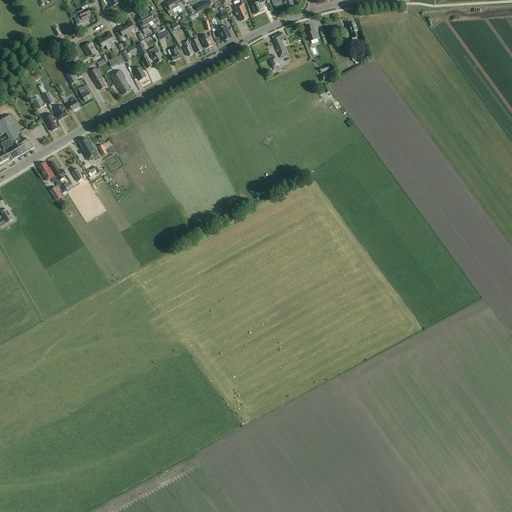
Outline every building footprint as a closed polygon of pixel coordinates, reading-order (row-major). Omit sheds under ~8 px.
[(170,16),(178,11),(171,0),(166,3),(169,8),(166,10),(170,16)] [(171,0),(178,11),(187,6),(183,0),(179,0),(179,1),(178,0),(171,0)] [(270,3),(268,0),(261,0),(262,1),(252,6),(255,14),(256,14),(257,14),(259,13),(263,11),(261,6),(265,3),(265,4),(270,3)] [(277,13),(294,7),(291,0),(271,0),(273,6),(275,5),(277,13)] [(206,1),(196,7),(198,11),(209,6),(206,1)] [(249,18),(244,6),(245,6),(244,3),(234,7),(236,12),(235,12),(237,16),(239,16),(241,21),(249,18)] [(82,8),(69,13),(71,18),(74,17),(80,15),(82,19),(84,22),(89,20),(88,17),(91,15),(88,9),(83,11),(82,8)] [(150,13),(145,16),(149,24),(153,22),(154,24),(159,22),(157,18),(155,16),(153,18),(150,13)] [(145,16),(139,19),(142,24),(140,25),(143,31),(145,29),(147,28),(151,27),(149,24),(145,16)] [(126,27),(131,37),(134,35),(133,33),(132,34),(131,32),(135,30),(130,21),(127,23),(129,26),(126,27)] [(353,38),(352,39),(353,42),(358,40),(358,38),(357,37),(360,37),(358,31),(355,22),(348,25),(351,33),(353,38)] [(174,31),(181,28),(178,23),(172,27),(174,31)] [(131,37),(126,27),(122,29),(121,26),(118,28),(123,37),(127,34),(128,36),(127,36),(128,39),(131,37)] [(226,26),(218,30),(223,41),(231,38),(226,26)] [(307,28),(310,35),(307,36),(309,42),(318,39),(315,33),(312,26),(307,28)] [(57,36),(61,34),(58,27),(53,29),(57,36)] [(106,39),(111,48),(114,47),(113,44),(112,45),(111,43),(115,41),(110,32),(107,34),(109,37),(106,39)] [(284,39),(286,38),(283,33),(272,38),(277,48),(275,49),(280,58),(288,54),(282,41),(283,40),(283,39),(284,39)] [(204,45),(206,49),(212,46),(208,36),(202,39),(201,37),(200,38),(203,46),(204,45)] [(108,50),(111,48),(106,39),(102,40),(101,38),(98,39),(103,48),(107,46),(108,47),(107,48),(108,50)] [(196,53),(202,51),(203,50),(197,38),(196,38),(192,40),(194,43),(192,44),(196,53)] [(183,42),(185,47),(183,48),(187,56),(188,55),(189,57),(192,55),(192,53),(193,53),(189,45),(187,41),(183,42)] [(96,52),(91,43),(83,47),(89,57),(92,56),(93,58),(99,55),(97,51),(96,52)] [(178,53),(176,47),(170,50),(172,55),(170,56),(172,62),(181,58),(179,53),(178,53)] [(162,60),(160,57),(161,56),(159,53),(159,52),(157,48),(149,51),(154,61),(155,60),(157,63),(162,60)] [(359,54),(351,57),(353,62),(355,61),(356,64),(362,62),(359,54)] [(106,71),(119,64),(120,65),(125,63),(121,55),(116,58),(103,66),(106,71)] [(274,55),(269,58),(273,68),(274,68),(275,70),(280,68),(278,65),(279,65),(274,55)] [(142,58),(144,62),(148,69),(153,66),(149,60),(146,56),(142,58)] [(130,63),(125,65),(128,73),(133,70),(130,63)] [(89,73),(90,74),(91,76),(96,85),(97,85),(100,90),(106,87),(103,82),(103,81),(101,77),(96,69),(89,73)] [(142,70),(135,74),(141,83),(148,80),(142,70)] [(131,91),(125,81),(126,80),(121,71),(111,77),(118,89),(119,88),(123,95),(131,91)] [(332,79),(335,78),(332,71),(321,75),(324,82),(331,79),(332,79)] [(77,81),(72,72),(66,75),(72,84),(77,81)] [(78,89),(80,92),(82,96),(86,102),(89,100),(88,100),(92,97),(89,92),(85,86),(82,88),(82,87),(78,89)] [(72,111),(79,107),(74,98),(70,100),(72,103),(68,105),(72,111)] [(60,120),(68,116),(63,109),(56,113),(60,120)] [(9,154),(13,161),(35,148),(29,139),(23,143),(18,135),(21,133),(10,115),(0,120),(0,133),(1,135),(6,133),(9,140),(2,144),(7,152),(8,152),(9,154)] [(53,132),(54,131),(58,129),(54,122),(52,123),(50,120),(47,122),(48,125),(50,128),(53,132)] [(89,144),(86,138),(79,143),(83,151),(82,151),(89,161),(98,156),(90,143),(89,144)] [(103,155),(107,153),(103,145),(99,147),(103,155)] [(9,154),(5,156),(0,148),(0,168),(13,161),(9,154)] [(64,178),(63,176),(66,174),(64,170),(60,172),(54,162),(50,165),(60,181),(64,178)] [(48,169),(45,163),(39,167),(47,182),(55,177),(50,168),(48,169)] [(96,167),(85,174),(88,179),(89,178),(90,181),(96,177),(95,174),(99,172),(96,167)] [(72,172),(78,182),(84,178),(78,169),(72,172)] [(270,183),(274,191),(279,189),(275,181),(270,183)] [(56,201),(60,198),(54,188),(50,191),(56,201)] [(1,212),(7,223),(13,220),(7,209),(1,212)]
